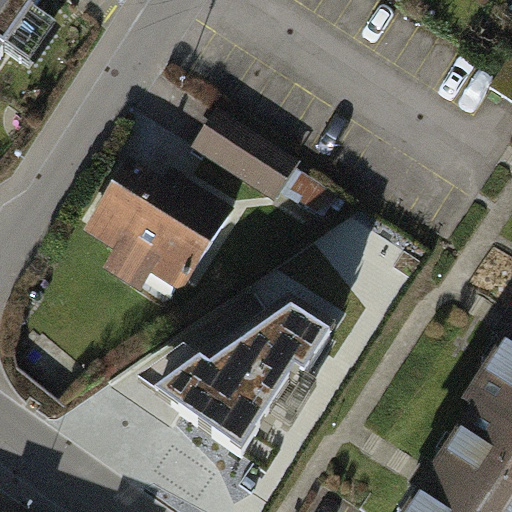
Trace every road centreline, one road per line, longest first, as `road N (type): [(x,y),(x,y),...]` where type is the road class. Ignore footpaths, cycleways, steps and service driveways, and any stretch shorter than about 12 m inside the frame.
road 1 (residential): [(0,267),(180,0)]
road 2 (residential): [(0,425),(122,511)]
